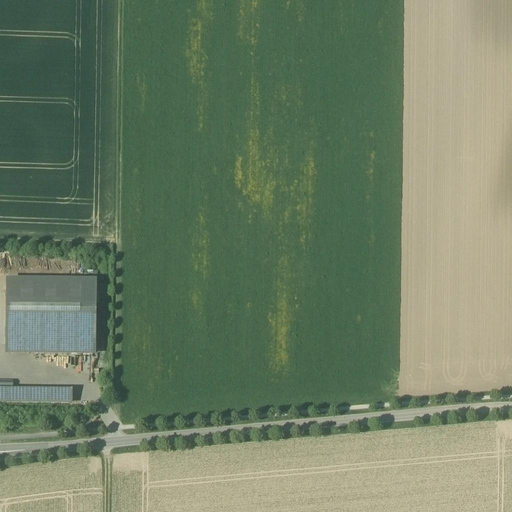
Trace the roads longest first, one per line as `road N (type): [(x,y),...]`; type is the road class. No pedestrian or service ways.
road 1 (tertiary): [(511,408),(0,452)]
road 2 (track): [(106,443),(114,428),(123,0)]
road 3 (track): [(124,154),(0,150)]
